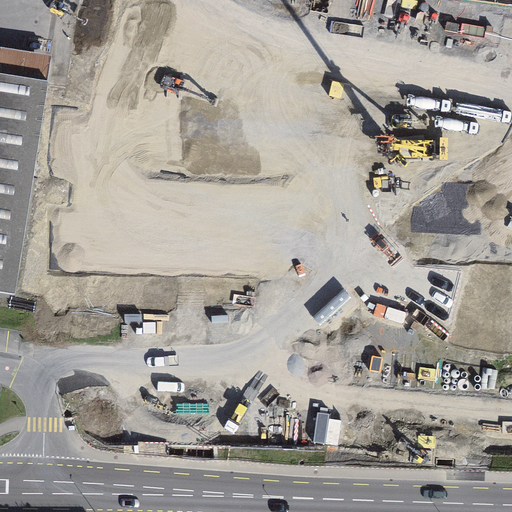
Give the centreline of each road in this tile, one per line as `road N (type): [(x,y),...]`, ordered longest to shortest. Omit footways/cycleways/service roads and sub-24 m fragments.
road 1 (primary): [(511,504),(42,481)]
road 2 (residential): [(42,481),(38,396),(23,379),(0,372)]
